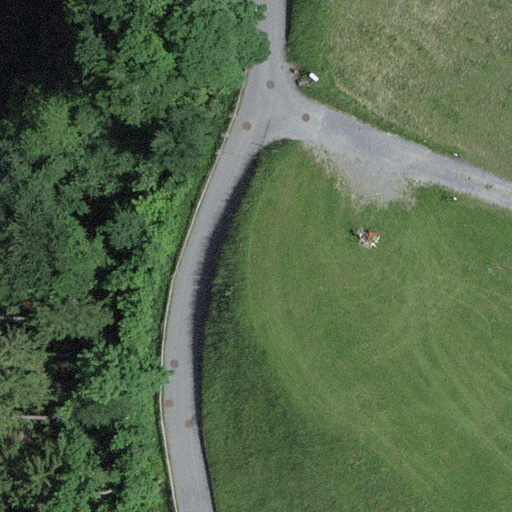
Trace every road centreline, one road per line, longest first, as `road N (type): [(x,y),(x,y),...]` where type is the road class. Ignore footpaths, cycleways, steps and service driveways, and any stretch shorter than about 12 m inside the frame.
road 1 (residential): [(269,0),(258,98),(188,271),(179,408),(197,511)]
road 2 (track): [(511,196),(258,98)]
